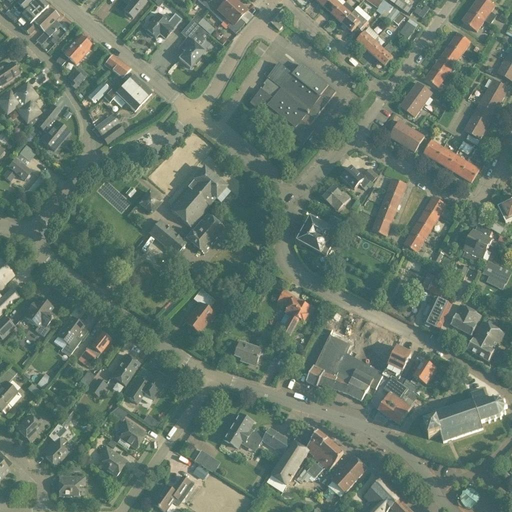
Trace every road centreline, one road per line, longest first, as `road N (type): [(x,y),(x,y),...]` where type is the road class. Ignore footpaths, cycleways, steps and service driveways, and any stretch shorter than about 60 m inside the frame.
road 1 (residential): [(511,398),(289,268),(280,197)]
road 2 (tertiary): [(433,489),(412,461),(365,429),(209,376)]
road 3 (tertiary): [(209,376),(30,239)]
road 4 (residential): [(197,115),(63,0)]
road 5 (residential): [(90,166),(70,98),(0,19)]
road 6 (residential): [(493,162),(476,193),(464,195),(353,135)]
road 7 (residential): [(118,511),(209,376)]
road 8 (residential): [(197,115),(272,0)]
road 9 (residential): [(386,91),(314,35),(286,0)]
road 10 (residential): [(90,166),(165,147),(197,115)]
